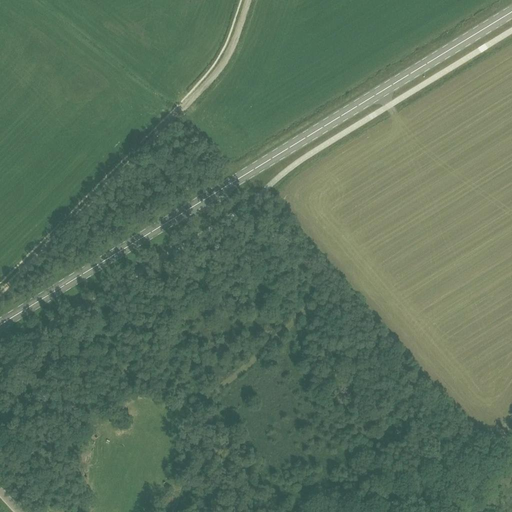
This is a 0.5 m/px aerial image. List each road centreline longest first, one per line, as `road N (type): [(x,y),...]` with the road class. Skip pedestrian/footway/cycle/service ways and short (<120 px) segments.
road 1 (secondary): [(0,323),(511,10)]
road 2 (track): [(248,0),(219,70),(0,295)]
